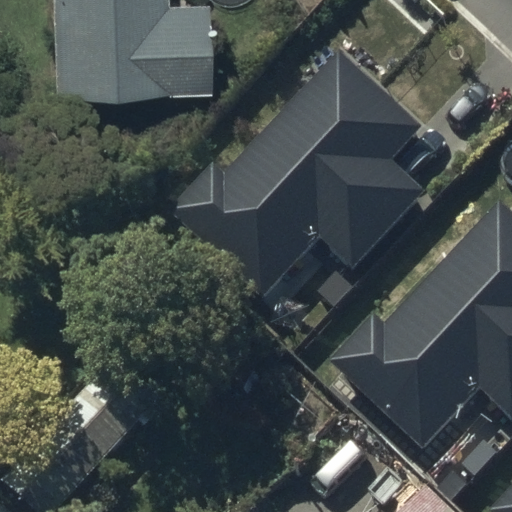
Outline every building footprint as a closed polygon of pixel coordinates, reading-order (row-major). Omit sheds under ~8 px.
[(167,0),(52,0),(55,94),(207,90),(203,0),(201,0),(168,1),(167,0)] [(184,226),(267,308),(322,252),(354,283),(429,207),(395,174),(429,139),(348,60),(184,226)] [(338,378),(421,459),(476,403),(508,435),(511,430),(511,221),(502,211),(338,378)] [(71,511),(175,398),(132,359),(8,495),(27,511),(71,511)] [(439,511),(428,501),(416,511),(439,511)]
